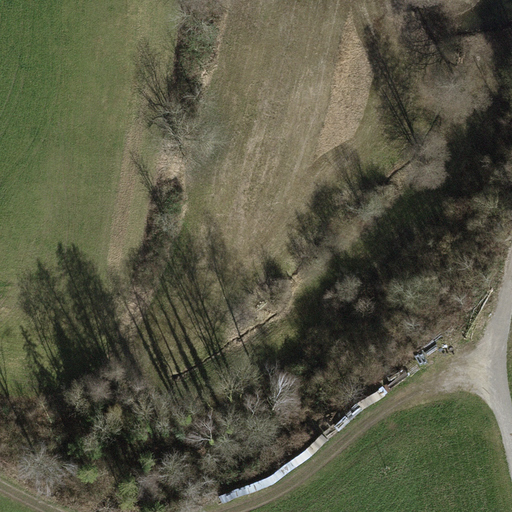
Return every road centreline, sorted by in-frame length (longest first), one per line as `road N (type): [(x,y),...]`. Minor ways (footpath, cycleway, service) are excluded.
road 1 (track): [(505,414),(470,393),(409,399),(282,487),(227,511)]
road 2 (track): [(511,278),(499,360),(511,444)]
